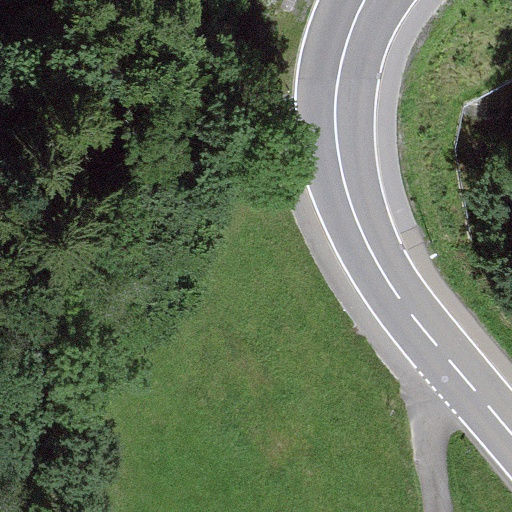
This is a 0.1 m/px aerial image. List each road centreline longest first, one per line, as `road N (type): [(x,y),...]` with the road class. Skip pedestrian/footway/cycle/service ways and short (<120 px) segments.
road 1 (secondary): [(511,438),(386,280),(352,206),(335,137),(339,73),(367,0)]
road 2 (track): [(449,362),(433,417),(436,511)]
